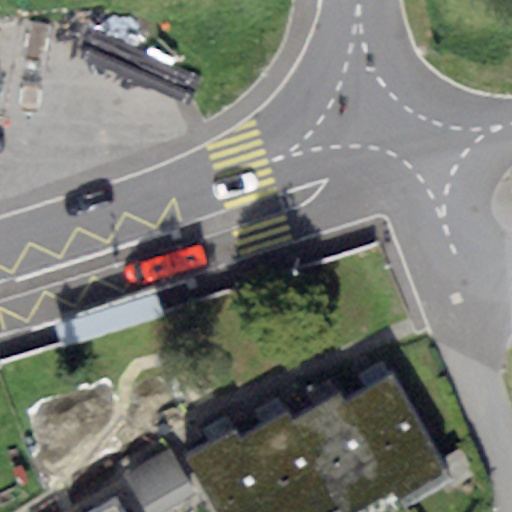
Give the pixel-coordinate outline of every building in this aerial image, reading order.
[(392,379),(346,404),(395,492),(399,501),(445,476),(392,379)] [(358,511),(395,492),(346,404),(340,394),(294,419),(344,509),(345,511),(358,511)] [(338,511),(344,509),(294,419),(290,411),(241,438),(282,511),(338,511)] [(282,511),(241,438),(236,429),(188,456),(219,511),(282,511)] [(169,449),(127,473),(149,511),(163,511),(195,495),(169,449)] [(121,511),(117,503),(101,511),(121,511)]
